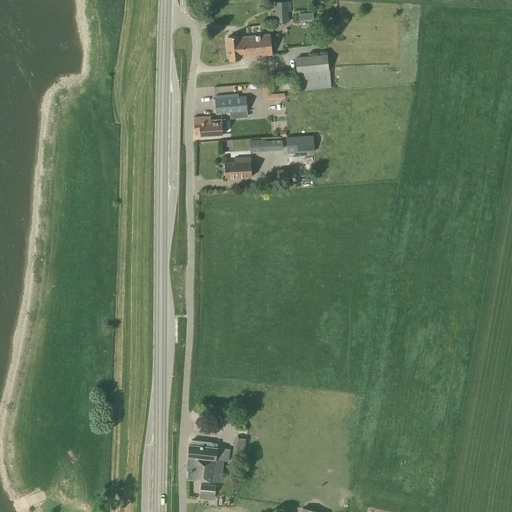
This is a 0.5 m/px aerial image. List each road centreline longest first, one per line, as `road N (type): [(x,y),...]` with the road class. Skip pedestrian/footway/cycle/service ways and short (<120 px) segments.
road 1 (unclassified): [(182,511),(197,35),(192,24),(165,22)]
road 2 (primary): [(158,511),(165,22)]
